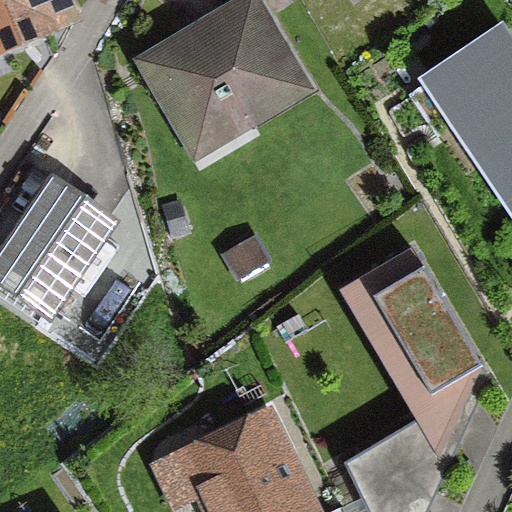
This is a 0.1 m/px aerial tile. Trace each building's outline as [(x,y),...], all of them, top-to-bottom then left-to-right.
[(0,0),(0,45),(42,28),(38,18),(66,7),(63,0),(0,0)] [(249,0),(241,0),(191,30),(134,63),(181,143),(236,110),(242,120),(300,86),(249,0)] [(446,9),(459,26),(472,17),(459,0),(446,9)] [(511,57),(496,35),(422,88),(511,214),(511,57)] [(48,190),(7,250),(0,261),(0,279),(43,309),(100,226),(48,190)] [(162,211),(168,233),(180,230),(174,208),(162,211)] [(260,262),(248,241),(222,256),(234,278),(260,262)] [(418,511),(489,375),(413,252),(332,297),(407,420),(341,462),(365,511),(418,511)] [(284,511),(244,422),(180,451),(207,511),(284,511)]
